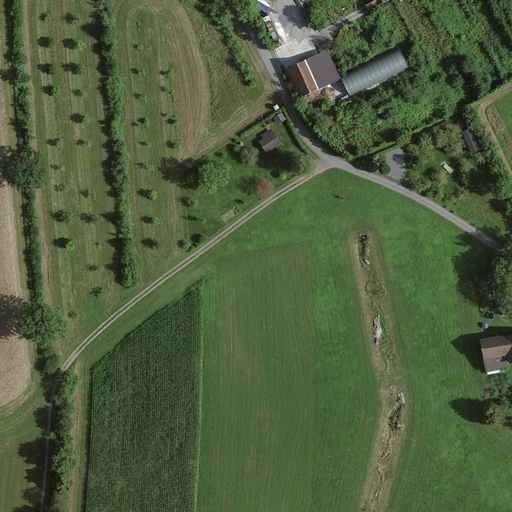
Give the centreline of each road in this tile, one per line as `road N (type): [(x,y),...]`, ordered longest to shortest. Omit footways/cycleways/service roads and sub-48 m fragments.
road 1 (track): [(329,159),(137,298),(72,357),(51,399),(42,511)]
road 2 (unclassified): [(242,0),(317,149),(414,194),(511,255)]
